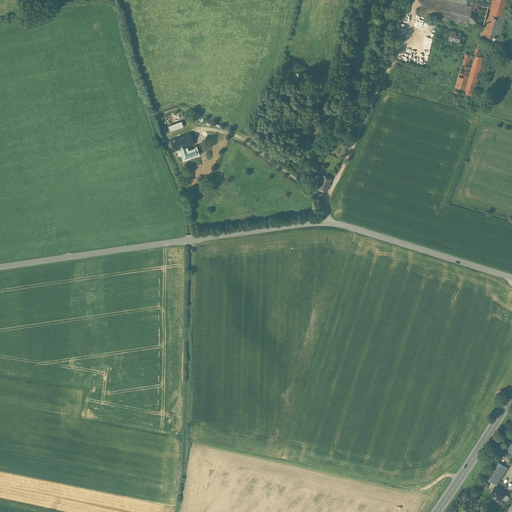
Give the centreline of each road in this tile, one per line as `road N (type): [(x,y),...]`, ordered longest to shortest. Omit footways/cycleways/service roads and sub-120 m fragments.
road 1 (tertiary): [(0,267),(330,222),(511,278)]
road 2 (track): [(326,222),(323,204),(417,0)]
road 3 (primary): [(435,511),(511,395)]
